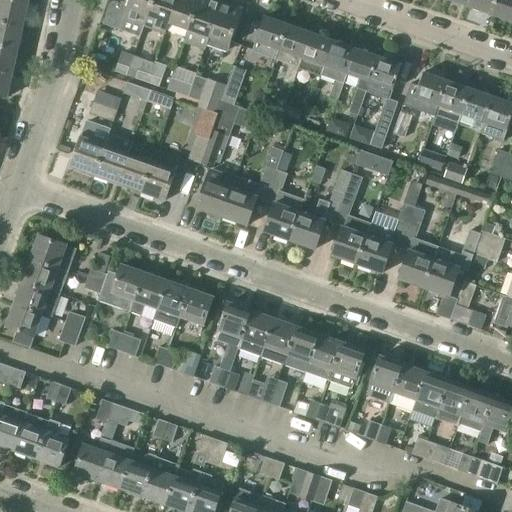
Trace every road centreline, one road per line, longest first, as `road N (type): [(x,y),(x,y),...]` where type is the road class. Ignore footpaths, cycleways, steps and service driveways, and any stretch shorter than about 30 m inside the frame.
road 1 (residential): [(18,185),(511,364)]
road 2 (residential): [(18,185),(61,58),(69,0)]
road 3 (residential): [(511,58),(345,0)]
